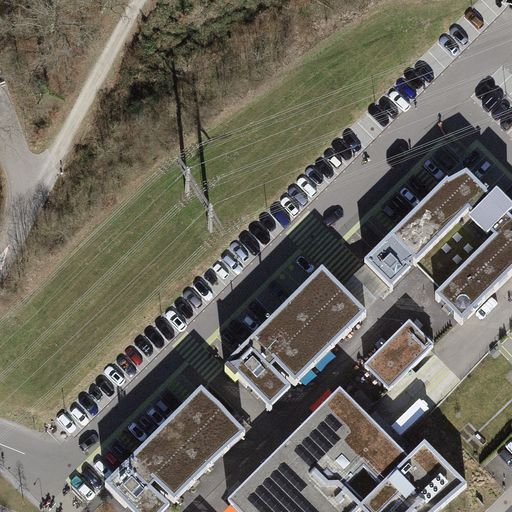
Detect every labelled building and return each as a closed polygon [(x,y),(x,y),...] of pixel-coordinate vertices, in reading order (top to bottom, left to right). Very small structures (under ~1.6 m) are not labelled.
[(448,184),(365,265),(367,267),(391,291),(392,292),(417,268),(488,197),(467,176),(449,186),(448,184)] [(511,221),(488,197),(417,268),(431,281),(439,290),(433,296),(462,326),(511,277),(511,221)] [(391,291),(367,267),(356,278),(341,292),(365,316),(379,302),(391,291)] [(323,273),(227,368),(229,369),(225,373),(235,383),(239,380),(271,412),(290,393),(270,374),(277,367),(296,387),(367,317),(365,316),(341,292),(323,273)] [(410,323),(365,368),(389,392),(434,347),(410,323)] [(340,392),(228,504),(236,511),(439,511),(467,488),(425,446),(416,455),(409,462),(369,421),(340,392)] [(245,436),(202,393),(106,488),(130,511),(167,511),(149,493),(155,487),(174,507),(245,436)] [(409,462),(416,455),(376,414),(369,421),(409,462)]
